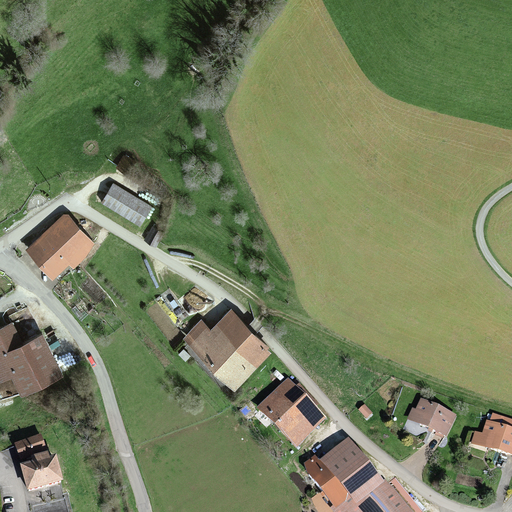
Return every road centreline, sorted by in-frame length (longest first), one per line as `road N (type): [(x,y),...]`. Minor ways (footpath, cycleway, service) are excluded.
road 1 (residential): [(0,248),(50,209),(82,206),(232,301),(349,428),(425,494),(464,511)]
road 2 (track): [(161,257),(207,268),(408,374),(511,410)]
road 3 (unclassified): [(143,511),(87,345),(0,252)]
road 4 (track): [(511,285),(485,258),(476,226),(481,208),(511,184)]
